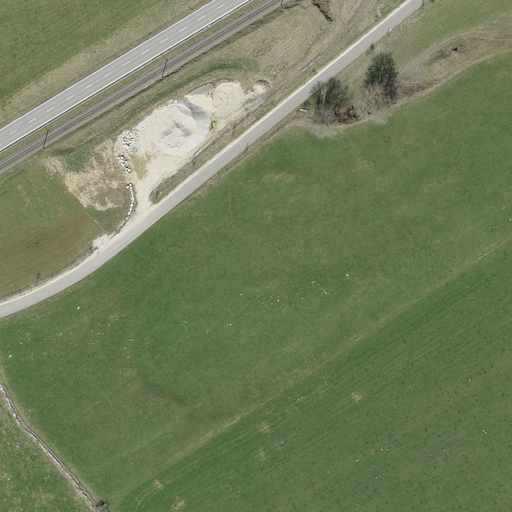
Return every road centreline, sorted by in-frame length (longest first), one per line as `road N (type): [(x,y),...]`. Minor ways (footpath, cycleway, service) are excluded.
road 1 (unclassified): [(419,0),(106,254),(0,311)]
road 2 (track): [(139,228),(157,176),(304,71),(366,0)]
road 3 (primary): [(230,0),(0,139)]
